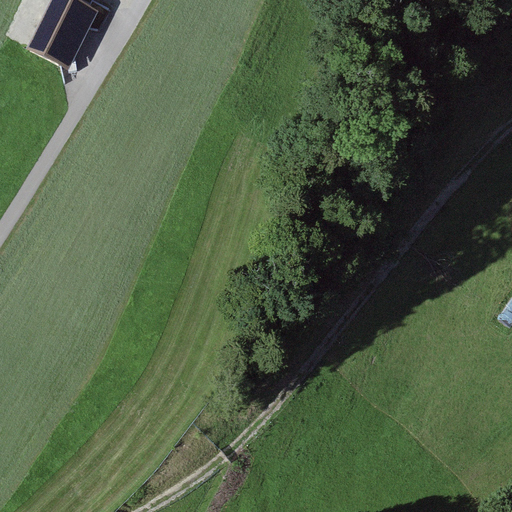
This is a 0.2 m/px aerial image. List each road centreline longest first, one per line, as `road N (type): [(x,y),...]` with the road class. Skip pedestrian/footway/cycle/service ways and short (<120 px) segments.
road 1 (track): [(511,124),(467,165),(270,406),(130,511)]
road 2 (track): [(139,0),(0,230)]
